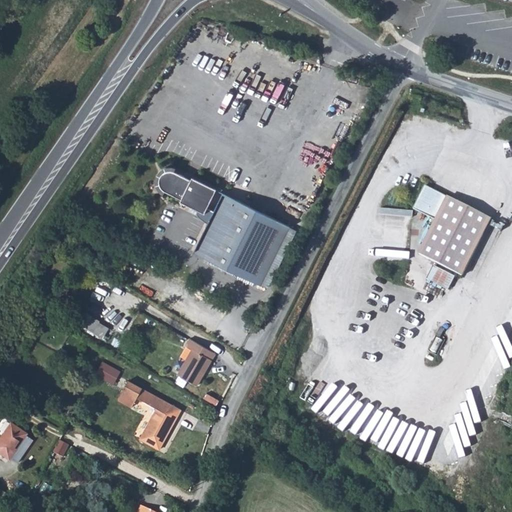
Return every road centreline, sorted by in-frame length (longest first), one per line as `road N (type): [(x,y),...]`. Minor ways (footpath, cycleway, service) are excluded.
road 1 (unclassified): [(194,511),(237,395),(406,69)]
road 2 (primary): [(0,255),(138,63),(195,0)]
road 3 (primary): [(157,0),(0,243)]
